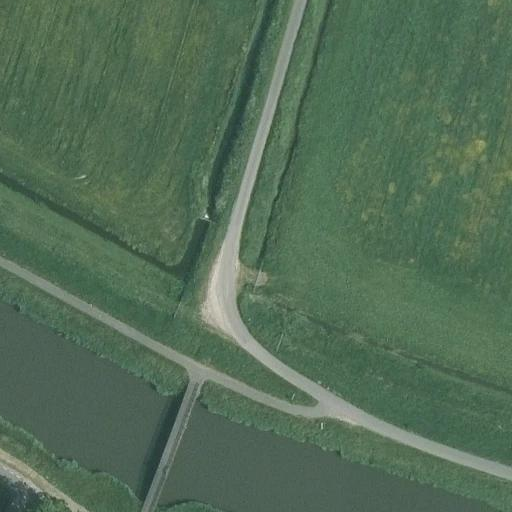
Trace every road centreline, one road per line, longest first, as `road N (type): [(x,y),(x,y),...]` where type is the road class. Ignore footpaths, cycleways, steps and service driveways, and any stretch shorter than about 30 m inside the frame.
road 1 (unclassified): [(335,405),(247,344),(222,294),(226,254),(301,0)]
road 2 (unclassified): [(335,405),(511,476)]
